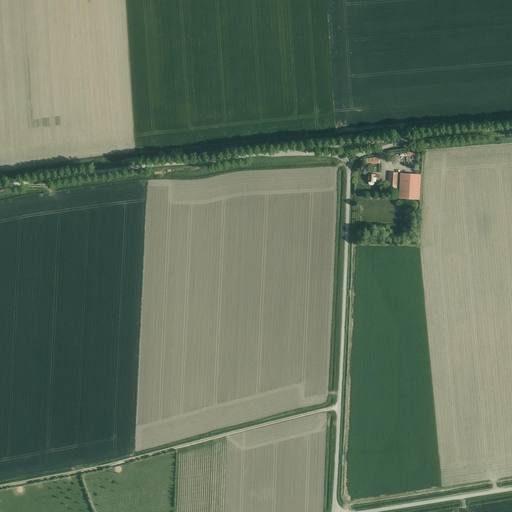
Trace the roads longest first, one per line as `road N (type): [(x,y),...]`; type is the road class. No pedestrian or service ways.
road 1 (unclassified): [(333,511),(349,158)]
road 2 (unclassified): [(0,186),(288,150)]
road 3 (unclassified): [(359,511),(511,488)]
